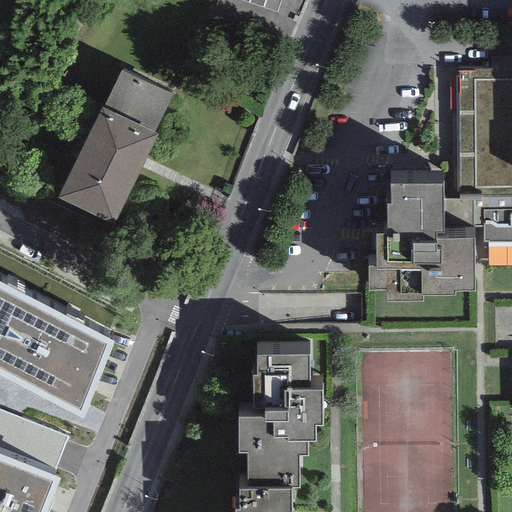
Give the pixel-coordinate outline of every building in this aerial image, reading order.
[(492,65),(460,66),(460,72),(455,72),(457,191),(511,190),(511,52),(491,53),(492,65)] [(172,86),(121,62),(104,97),(101,95),(58,185),(116,212),(157,124),(155,122),(172,86)] [(442,163),(390,163),(390,183),(386,183),(386,218),(376,218),(376,252),(368,252),(368,276),(387,276),(387,287),(423,287),(423,278),(454,278),(454,274),(474,274),(474,221),(438,221),(438,212),(442,212),(442,163)] [(511,206),(483,207),(484,238),(511,236),(511,206)] [(117,344),(0,284),(0,374),(81,416),(117,344)] [(310,338),(256,339),(257,358),(253,358),(253,391),(264,391),(264,400),(238,400),(239,436),(248,436),(248,469),(292,469),(299,469),(298,438),(307,438),(307,423),(315,423),(315,406),(323,406),(323,372),(310,372),(310,338)] [(0,511),(44,511),(58,481),(0,456),(0,511)] [(248,469),(239,469),(239,490),(235,489),(234,511),(291,511),(292,469),(248,469)]
